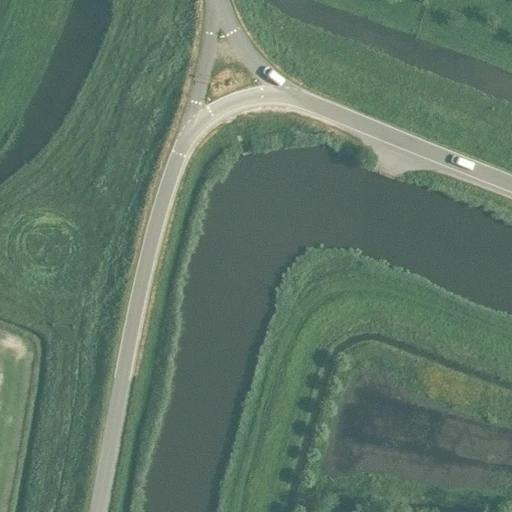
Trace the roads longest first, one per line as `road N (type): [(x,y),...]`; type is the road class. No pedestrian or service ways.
road 1 (tertiary): [(95,511),(147,251),(190,128)]
road 2 (tertiary): [(511,181),(292,96)]
road 3 (unclassified): [(217,4),(190,128)]
road 4 (unclassified): [(292,96),(243,50),(217,4)]
